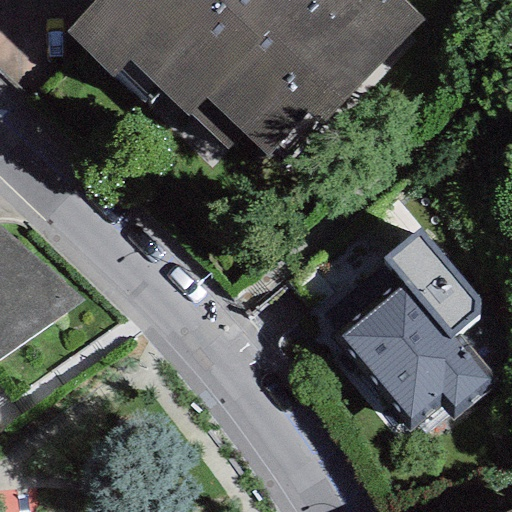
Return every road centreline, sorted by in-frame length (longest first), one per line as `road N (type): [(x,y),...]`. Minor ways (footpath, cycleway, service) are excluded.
road 1 (residential): [(145,292),(260,421),(312,511)]
road 2 (residential): [(0,148),(145,292)]
road 3 (residential): [(0,414),(145,292)]
